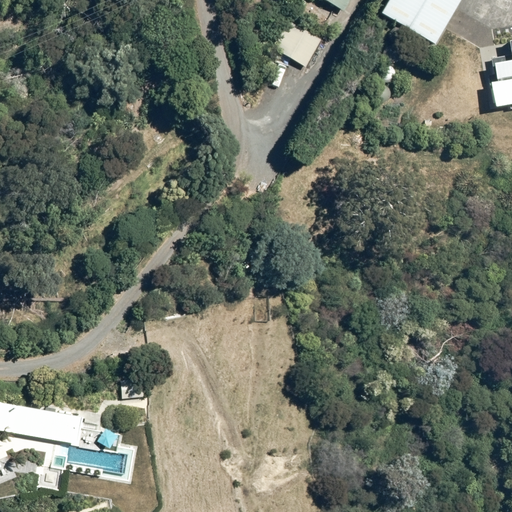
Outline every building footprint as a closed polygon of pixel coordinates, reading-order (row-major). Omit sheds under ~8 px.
[(350,0),(324,0),(344,11),(350,0)] [(459,0),(387,0),(379,17),(433,47),(459,0)] [(305,68),(321,38),(288,20),(272,50),(305,68)] [(493,60),(497,81),(487,83),(491,106),(511,102),(511,40),(509,41),(511,57),(493,60)] [(80,405),(0,400),(0,431),(42,433),(41,436),(82,438),(82,429),(118,431),(120,409),(80,407),(80,405)]
